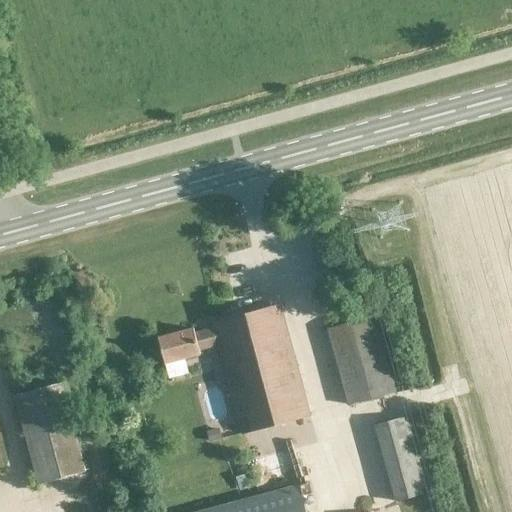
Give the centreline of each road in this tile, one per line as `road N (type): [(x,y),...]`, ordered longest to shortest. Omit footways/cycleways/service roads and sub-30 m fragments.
road 1 (primary): [(0,235),(511,95)]
road 2 (track): [(259,247),(293,240),(338,205),(410,182),(491,511)]
